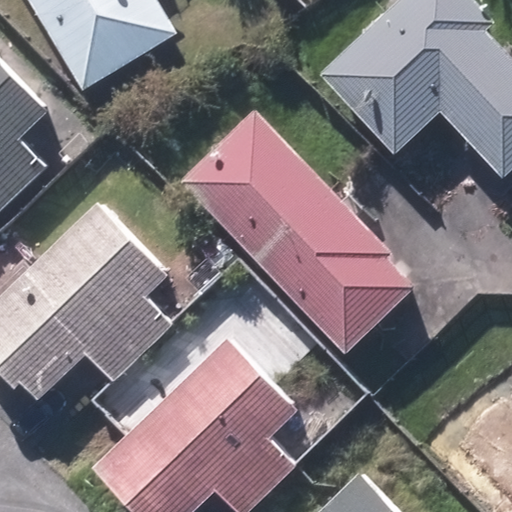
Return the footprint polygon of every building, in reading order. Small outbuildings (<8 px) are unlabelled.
[(171,0),(38,0),(92,86),(188,27),(171,0)] [(511,167),(511,7),(505,0),(405,0),(331,72),(409,153),(455,108),(511,167)] [(0,220),(56,166),(25,134),(61,99),(0,35),(0,220)] [(429,282),(263,97),(188,164),(354,349),(429,282)] [(186,319),(161,293),(183,271),(109,195),(0,301),(0,358),(46,406),(100,353),(125,379),(186,319)] [(256,511),(307,461),(277,432),(307,401),(237,332),(104,468),(148,511),(197,511),(222,487),(248,511),(256,511)] [(511,362),(511,361),(440,430),(511,503),(511,362)] [(417,511),(372,464),(321,511),(417,511)]
